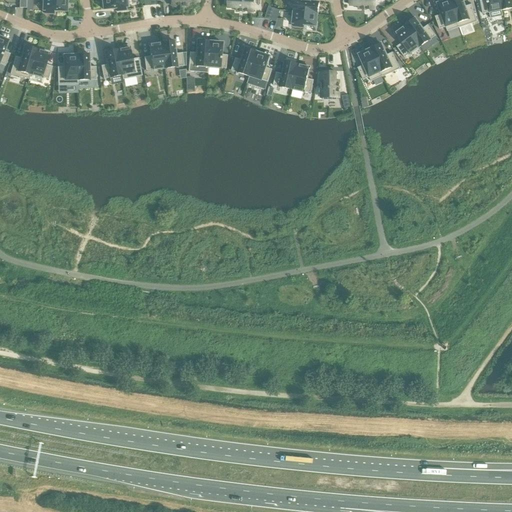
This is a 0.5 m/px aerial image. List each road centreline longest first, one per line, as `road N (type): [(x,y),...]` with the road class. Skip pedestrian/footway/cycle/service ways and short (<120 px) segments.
road 1 (track): [(0,353),(223,389),(511,405)]
road 2 (trunk): [(427,475),(194,452),(0,417)]
road 3 (trunk): [(0,450),(183,485),(339,501)]
road 4 (trunk): [(339,501),(511,510)]
road 5 (residential): [(346,41),(314,49),(206,19)]
